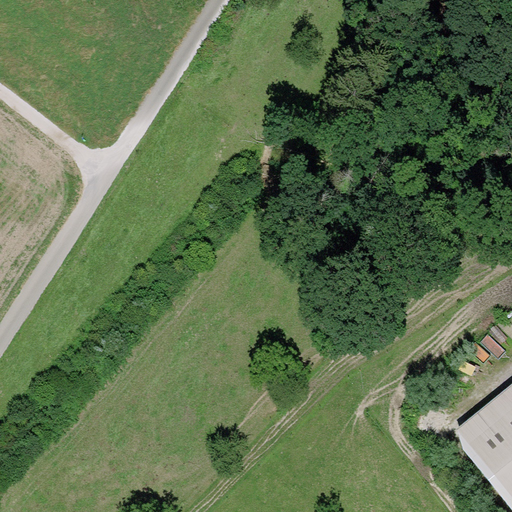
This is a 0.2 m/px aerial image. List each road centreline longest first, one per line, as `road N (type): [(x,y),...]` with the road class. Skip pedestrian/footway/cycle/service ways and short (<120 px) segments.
road 1 (track): [(0,337),(216,0)]
road 2 (track): [(107,170),(0,94)]
